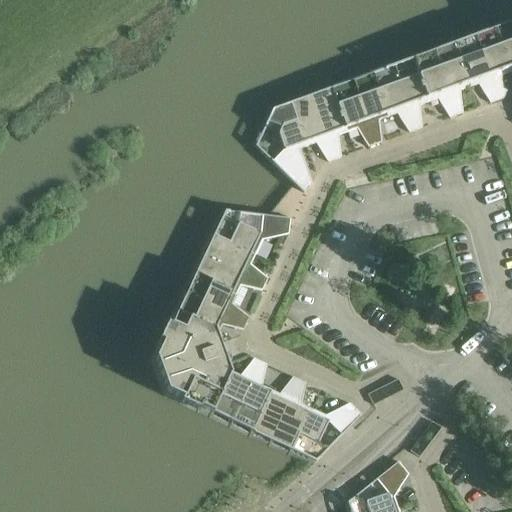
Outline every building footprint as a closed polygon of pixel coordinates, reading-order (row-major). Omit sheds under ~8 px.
[(511,18),(492,26),(509,74),(511,72),(511,18)] [(500,77),(509,74),(492,26),(471,33),(496,101),(503,99),(506,91),(502,89),(500,77)] [(496,101),(471,33),(451,40),(468,88),(477,85),(489,104),(496,101)] [(459,92),(468,88),(451,40),(431,48),(455,116),(462,113),(459,92)] [(455,116),(431,48),(410,55),(428,103),(437,100),(448,118),(455,116)] [(419,106),(428,103),(410,55),(390,62),(415,130),(421,128),(419,106)] [(415,130),(390,62),(370,70),(387,118),(396,115),(408,133),(415,130)] [(378,121),(387,118),(370,70),(349,77),(374,145),(381,143),(378,121)] [(374,145),(349,77),(329,84),(346,132),(355,129),(367,147),(374,145)] [(338,136),(346,132),(329,84),(309,92),(333,160),(340,157),(338,136)] [(333,160),(309,92),(288,99),(306,147),(315,144),(327,162),(333,160)] [(299,150),(306,147),(288,99),(268,106),(251,143),(303,193),(311,185),(299,150)] [(290,219),(219,211),(207,235),(254,257),(261,241),(288,235),(290,219)] [(207,235),(198,255),(264,285),(267,279),(250,265),(254,257),(207,235)] [(189,274),(236,296),(240,287),(261,292),(264,285),(198,255),(189,274)] [(189,274),(180,294),(246,324),(249,318),(232,304),(236,296),(189,274)] [(180,294),(171,313),(217,335),(221,326),(243,331),(246,324),(180,294)] [(171,313),(149,360),(162,397),(209,418),(231,372),(228,371),(221,373),(215,370),(214,368),(212,363),(228,358),(224,347),(209,353),(207,347),(210,340),(216,338),(217,335),(171,313)] [(240,376),(231,372),(209,418),(229,428),(259,362),(253,359),(240,376)] [(266,365),(259,362),(229,428),(248,437),(270,390),(261,386),(266,365)] [(248,437),(268,446),(299,380),(292,377),(279,394),(270,390),(248,437)] [(299,380),(268,446),(287,455),(309,409),(300,405),(305,383),(299,380)] [(402,390),(397,380),(367,395),(372,405),(402,390)] [(325,416),(309,409),(287,455),(311,466),(361,415),(349,404),(325,416)] [(409,451),(418,458),(441,428),(431,422),(409,451)] [(342,507),(343,511),(398,511),(393,498),(408,475),(397,462),(342,507)]
